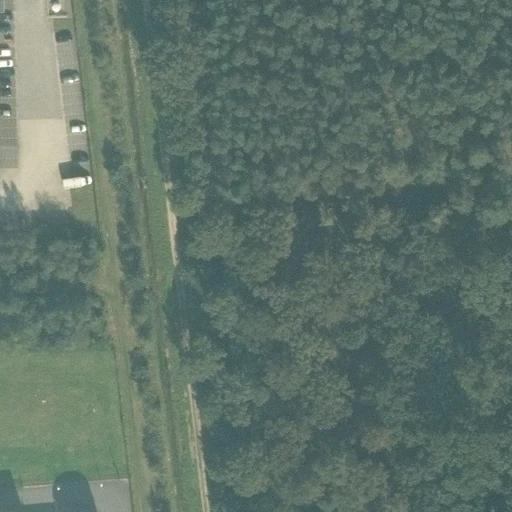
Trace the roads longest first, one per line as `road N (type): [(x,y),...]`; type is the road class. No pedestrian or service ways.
road 1 (track): [(147,0),(209,511)]
road 2 (track): [(173,212),(511,188)]
